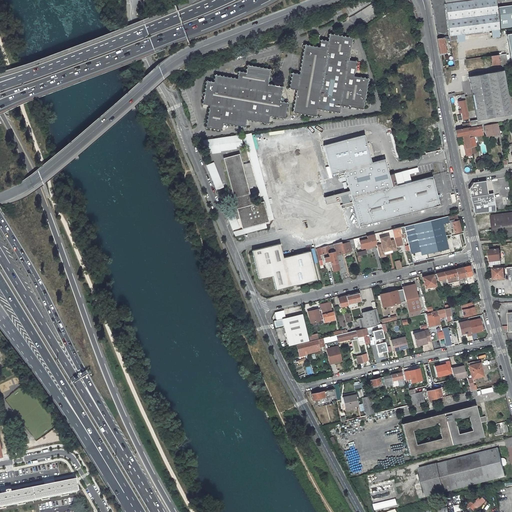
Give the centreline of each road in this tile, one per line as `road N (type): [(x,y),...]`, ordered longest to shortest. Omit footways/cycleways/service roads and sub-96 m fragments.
road 1 (trunk): [(173,511),(117,403),(0,105)]
road 2 (tertiary): [(294,0),(178,51),(48,169),(24,178)]
road 3 (trunk): [(123,459),(116,432),(0,219)]
road 4 (trunk): [(0,279),(127,491)]
road 5 (trunk): [(123,459),(0,251)]
road 6 (motorway): [(31,88),(256,0)]
road 7 (unclassified): [(476,255),(259,309)]
road 8 (motorway): [(219,0),(13,80)]
road 9 (unknown): [(282,232),(307,244),(437,209),(446,199),(439,157)]
road 10 (trunk): [(0,316),(109,477),(127,491)]
road 11 (residential): [(498,340),(293,389)]
road 12 (unclassified): [(259,309),(188,133)]
road 13 (unclassified): [(460,178),(424,3)]
road 14 (unknown): [(315,136),(373,128),(396,165),(439,157)]
road 15 (unclassified): [(133,0),(148,57),(188,133)]
road 16 (unknown): [(282,232),(262,149),(315,136)]
road 17 (unclassified): [(358,511),(293,389)]
